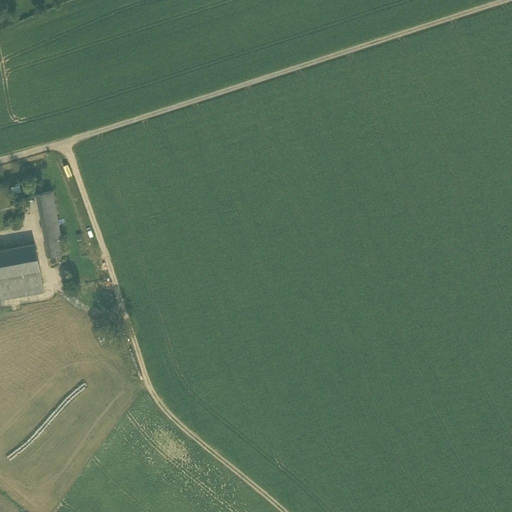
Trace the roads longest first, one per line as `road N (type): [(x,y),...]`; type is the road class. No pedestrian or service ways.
road 1 (track): [(508,0),(0,160)]
road 2 (track): [(282,511),(160,400),(66,140)]
